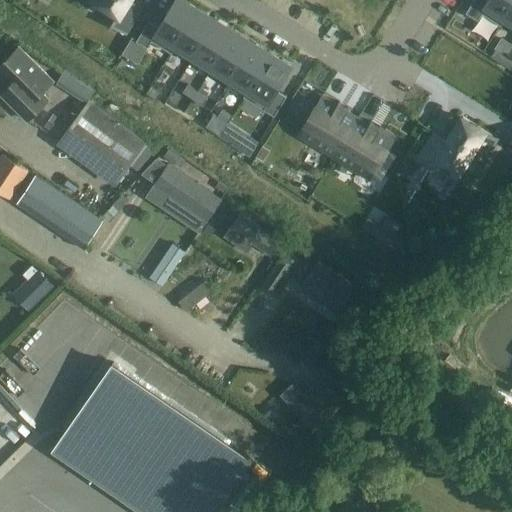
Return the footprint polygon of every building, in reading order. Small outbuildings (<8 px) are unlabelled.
[(106,69),(73,48),(74,37),(59,27),(55,32),(5,0),(0,0),(0,16),(32,38),(48,38),(48,49),(65,60),(64,84),(75,91),(78,87),(97,88),(97,99),(125,101),(138,80),(123,70),(106,69)] [(97,0),(117,12),(110,21),(124,30),(140,4),(133,0),(97,0)] [(173,0),(157,26),(153,31),(172,44),(193,12),(194,12),(195,10),(180,0),(173,0)] [(511,0),(487,0),(484,5),(480,10),(499,23),(511,3),(511,0)] [(511,3),(499,23),(500,23),(502,21),(511,27),(511,3)] [(193,12),(172,44),(173,44),(175,42),(191,53),(211,23),(194,12),(193,12)] [(211,23),(191,53),(209,65),(229,35),(211,23)] [(229,35),(209,65),(227,77),(247,47),(229,35)] [(247,47),(227,77),(243,88),(244,89),(264,58),(263,57),(247,47)] [(0,93),(0,94),(4,99),(27,122),(48,100),(41,93),(53,82),(19,48),(0,66),(0,76),(9,85),(0,93)] [(243,88),(241,90),(262,103),(266,96),(284,68),(264,55),(263,57),(264,58),(244,89),(243,88)] [(488,56),(483,64),(493,70),(498,63),(488,56)] [(436,59),(423,80),(453,99),(466,78),(436,59)] [(498,63),(493,70),(504,77),(508,70),(498,63)] [(155,71),(150,78),(161,85),(165,78),(155,71)] [(348,103),(376,122),(392,99),(363,81),(348,103)] [(180,88),(175,95),(185,102),(190,95),(180,88)] [(190,95),(185,102),(196,109),(200,101),(190,95)] [(316,98),(293,134),(327,157),(351,121),(340,113),(343,110),(333,103),(330,107),(316,98)] [(89,101),(57,144),(115,186),(148,144),(89,101)] [(215,113),(210,120),(221,127),(225,120),(215,113)] [(60,138),(69,125),(54,114),(45,126),(60,138)] [(425,134),(408,160),(423,169),(428,161),(448,174),(460,154),(468,159),(481,138),(452,119),(438,142),(425,134)] [(351,121),(327,157),(362,180),(386,143),(372,133),(374,129),(365,123),(362,127),(351,121)] [(264,143),(260,150),(256,156),(263,161),(271,148),(264,143)] [(170,149),(165,156),(181,167),(186,160),(170,149)] [(4,157),(0,162),(0,192),(10,198),(27,171),(4,157)] [(220,200),(170,165),(157,184),(148,196),(162,206),(170,194),(207,220),(220,200)] [(35,174),(16,203),(84,249),(104,221),(35,174)] [(218,182),(214,189),(222,195),(227,188),(218,182)] [(240,214),(231,227),(271,255),(280,241),(240,214)] [(363,229),(397,250),(403,240),(369,219),(363,229)] [(108,244),(117,261),(146,246),(137,228),(108,244)] [(0,238),(0,274),(18,254),(0,238)] [(186,251),(172,242),(150,276),(164,285),(186,251)] [(281,257),(270,273),(282,281),(293,265),(281,257)] [(318,261),(305,281),(328,297),(325,302),(336,309),(353,285),(318,261)] [(39,269),(38,270),(33,265),(23,273),(29,279),(25,283),(40,299),(55,285),(39,269)] [(276,281),(269,275),(263,283),(270,289),(276,281)] [(206,281),(179,302),(186,311),(197,303),(201,308),(209,302),(205,297),(213,290),(206,281)] [(118,305),(160,329),(171,311),(129,287),(118,305)] [(208,315),(217,326),(228,317),(219,306),(208,315)] [(101,360),(123,331),(103,316),(81,345),(101,360)] [(295,334),(292,337),(282,331),(274,343),(297,359),(306,347),(298,342),(301,338),(295,334)] [(307,335),(302,342),(307,346),(312,339),(307,335)] [(261,353),(268,343),(262,339),(255,349),(261,353)] [(234,354),(230,366),(253,374),(260,355),(221,341),(219,348),(234,354)] [(158,398),(169,365),(152,359),(140,392),(158,398)] [(314,384),(289,406),(313,433),(345,403),(325,381),(318,388),(314,384)] [(207,425),(225,397),(213,389),(195,417),(207,425)] [(26,430),(19,438),(35,452),(42,443),(26,430)] [(342,506),(337,511),(367,511),(340,494),(336,502),(342,506)]
